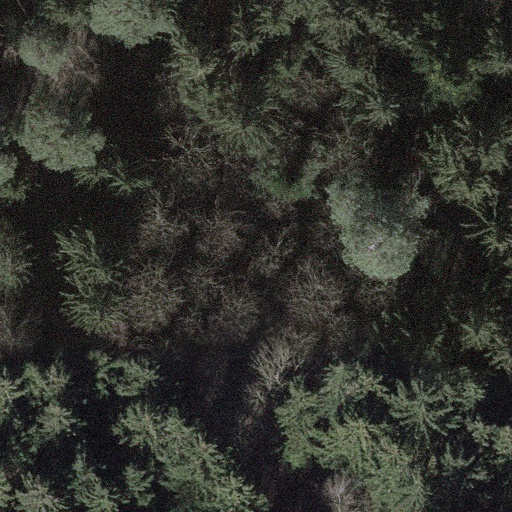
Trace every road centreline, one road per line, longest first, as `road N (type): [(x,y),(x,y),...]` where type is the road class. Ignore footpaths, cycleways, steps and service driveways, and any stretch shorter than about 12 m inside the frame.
road 1 (track): [(217,511),(0,316)]
road 2 (track): [(162,0),(0,127)]
